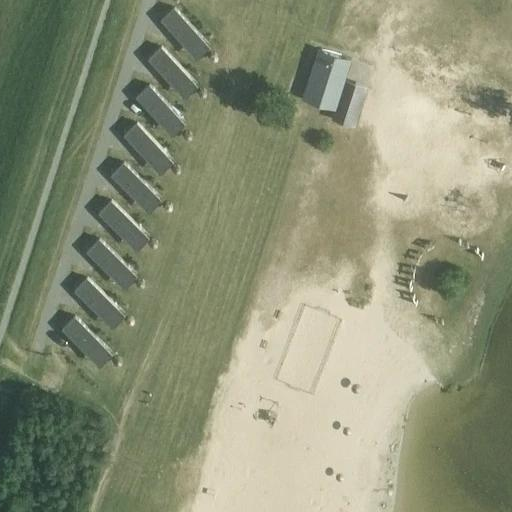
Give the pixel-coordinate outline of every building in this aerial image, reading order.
[(173,9),(162,19),(189,48),(200,38),(199,37),(173,9)] [(161,48),(150,59),(176,88),(188,77),(187,77),(161,48)] [(303,98),(335,108),(350,60),(318,50),(303,98)] [(149,86),(137,96),(164,125),(175,115),(175,114),(149,86)] [(136,125),(125,136),(152,164),(163,153),(136,125)] [(123,163),(112,174),(140,202),(151,192),(151,191),(123,163)] [(110,203),(100,214),(128,241),(139,230),(110,203)] [(98,241),(87,252),(115,279),(126,268),(98,241)] [(86,280),(75,291),(104,318),(114,307),(86,280)] [(73,319),(62,330),(90,357),(101,346),(73,319)]
